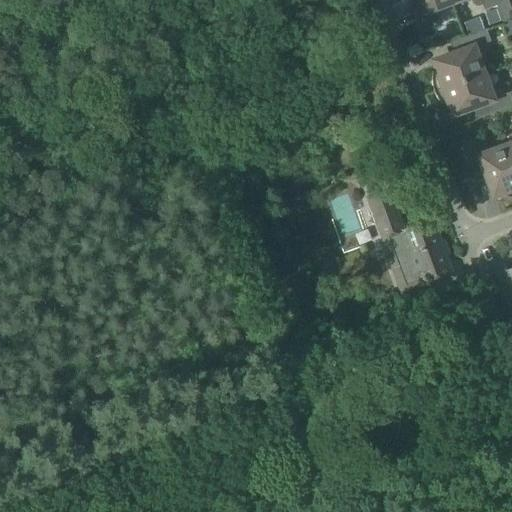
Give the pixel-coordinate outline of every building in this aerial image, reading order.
[(434,9),(452,3),(450,0),(420,0),(421,1),(410,5),(421,33),(432,29),(430,24),(435,23),(437,18),(434,9)] [(496,6),(493,0),(450,0),(452,3),(459,0),(471,0),(473,4),(478,7),(482,5),(484,10),(496,6)] [(511,19),(511,15),(507,2),(506,0),(493,0),(496,6),(502,23),(511,19)] [(499,22),(495,11),(485,15),(489,26),(499,22)] [(434,92),(482,75),(476,57),(484,54),(486,48),(485,44),(489,42),(485,31),(457,41),(461,52),(433,63),(437,72),(434,73),(433,73),(432,81),(432,89),(434,92)] [(482,75),(434,92),(435,96),(440,103),(446,108),(447,107),(449,106),(453,116),(480,105),(484,116),(511,106),(511,103),(509,95),(504,96),(502,92),(497,90),(489,92),(482,75)] [(511,165),(505,148),(487,154),(484,146),(479,144),(475,145),(473,141),(462,145),(472,173),(483,169),(493,197),(503,193),(504,196),(504,197),(511,198),(511,165)] [(401,230),(388,195),(384,196),(369,201),(403,293),(448,276),(428,223),(404,232),(401,230)] [(503,295),(511,291),(511,268),(495,275),(503,295)] [(511,291),(503,295),(510,316),(511,315),(511,291)] [(466,342),(481,337),(476,322),(461,327),(466,342)]
